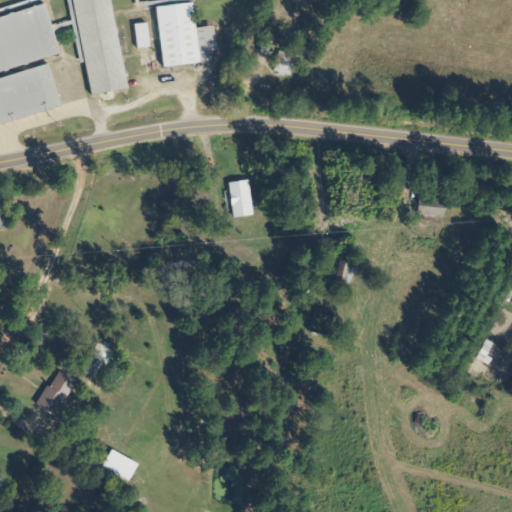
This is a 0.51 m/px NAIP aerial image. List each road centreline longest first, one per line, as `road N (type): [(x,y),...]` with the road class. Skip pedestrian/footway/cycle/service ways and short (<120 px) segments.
road 1 (secondary): [(78,147),(245,124),(511,150)]
road 2 (residential): [(0,342),(41,282),(69,204),(78,147)]
